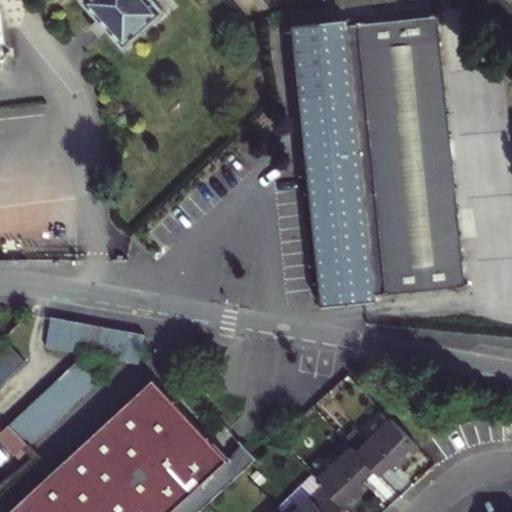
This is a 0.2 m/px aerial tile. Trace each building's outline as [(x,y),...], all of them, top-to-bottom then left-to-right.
[(85,0),(125,44),(164,10),(155,0),(85,0)] [(435,7),(434,0),(431,0),(374,6),(375,13),(435,7)] [(0,12),(0,62),(9,61),(3,12),(0,12)] [(443,13),(416,15),(350,22),(349,16),(298,21),(323,306),(368,302),(377,301),(376,295),(467,287),(443,13)] [(42,345),(135,364),(141,335),(48,316),(42,345)] [(4,342),(0,345),(0,382),(22,362),(4,342)] [(73,364),(11,423),(28,443),(92,383),(73,364)] [(204,511),(210,507),(244,474),(259,461),(223,422),(215,429),(207,436),(157,383),(76,459),(19,511),(204,511)] [(413,460),(425,449),(424,447),(422,445),(397,421),(373,443),(367,437),(356,448),(380,472),(385,479),(396,468),(401,472),(413,460)] [(0,435),(15,453),(28,443),(10,423),(0,431),(0,435)] [(344,461),(322,483),(327,489),(348,510),(360,500),(372,490),(367,485),(380,472),(356,448),(352,443),(338,455),(344,461)] [(302,511),(298,507),(292,511),(349,511),(348,510),(327,489),(302,511)]
